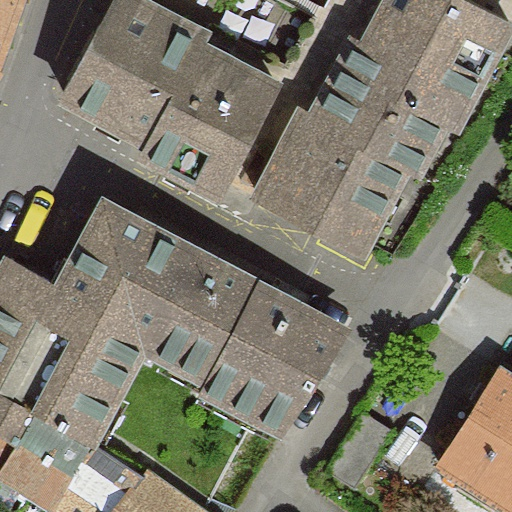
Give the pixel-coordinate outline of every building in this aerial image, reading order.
[(31,0),(0,0),(0,83),(2,80),(31,0)] [(511,34),(511,23),(464,0),(395,0),(331,123),(307,109),(257,207),(361,266),(411,171),(428,180),(511,34)] [(281,90),(124,1),(70,109),(224,200),(281,90)] [(285,425),(349,324),(108,191),(59,281),(12,256),(0,278),(0,511),(50,511),(57,499),(74,511),(213,511),(150,469),(100,438),(152,341),(216,374),(210,385),(285,425)] [(511,511),(511,382),(496,372),(430,471),(492,511),(511,511)]
